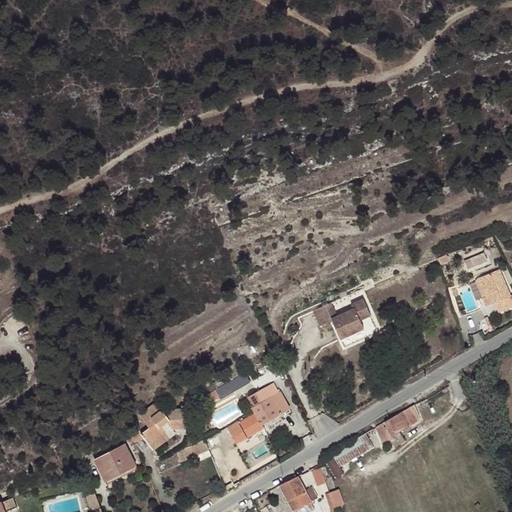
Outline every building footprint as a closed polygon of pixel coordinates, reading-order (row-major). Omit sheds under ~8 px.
[(467,269),(486,261),(483,253),(464,261),(467,269)] [(446,255),(438,258),(441,264),(449,260),(446,255)] [(511,295),(510,296),(499,270),(478,279),(486,297),(482,298),(486,306),(494,303),(497,302),(501,312),(511,307),(511,295)] [(486,297),(478,279),(475,282),(482,298),(486,297)] [(327,304),(309,311),(316,327),(328,322),(336,340),(360,330),(356,322),(367,318),(360,302),(347,307),(349,311),(333,318),(327,304)] [(241,387),(250,381),(242,373),(208,394),(212,400),(219,396),(219,397),(223,394),(223,395),(240,385),(241,387)] [(246,398),(252,409),(254,412),(262,425),(280,415),(282,418),(291,413),(279,393),(278,393),(273,383),(265,386),(246,398)] [(141,434),(153,449),(170,437),(162,427),(169,421),(171,429),(183,428),(181,409),(159,412),(155,403),(140,415),(149,428),(141,434)] [(405,410),(375,427),(382,443),(389,439),(394,447),(405,441),(399,433),(420,420),(413,405),(405,410)] [(239,418),(226,426),(236,444),(255,433),(263,428),(262,425),(254,412),(241,420),(239,418)] [(264,429),(282,418),(280,415),(262,425),(263,428),(264,429)] [(258,437),(266,434),(264,429),(263,428),(255,433),(258,437)] [(204,440),(207,449),(218,444),(214,434),(204,439),(204,440)] [(364,434),(331,453),(338,466),(372,446),(364,434)] [(204,440),(175,453),(180,462),(191,457),(208,450),(207,449),(204,440)] [(105,481),(136,466),(125,444),(94,459),(105,481)] [(191,457),(194,463),(211,456),(208,450),(191,457)] [(326,483),(321,468),(312,471),(318,486),(326,483)] [(81,486),(89,482),(87,477),(79,481),(81,486)] [(297,477),(280,485),(294,510),(295,509),(296,511),(308,511),(314,509),(311,502),(318,498),(312,487),(305,491),(297,477)] [(101,511),(94,492),(85,495),(91,511),(90,511),(101,511)] [(4,511),(5,511),(17,507),(13,498),(0,503),(0,511),(4,511)] [(328,501),(331,511),(336,511),(332,499),(328,501)]
